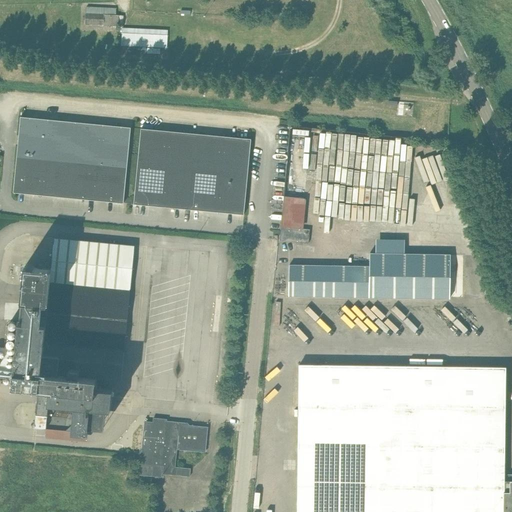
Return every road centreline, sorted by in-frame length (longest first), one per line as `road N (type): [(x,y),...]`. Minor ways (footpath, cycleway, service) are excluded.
road 1 (unclassified): [(241,511),(269,242)]
road 2 (secondary): [(511,173),(429,0)]
